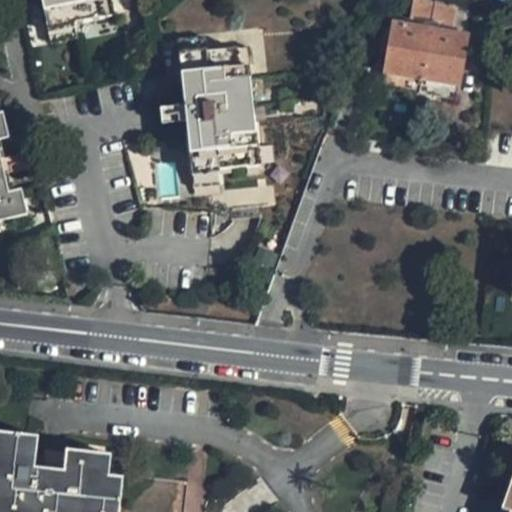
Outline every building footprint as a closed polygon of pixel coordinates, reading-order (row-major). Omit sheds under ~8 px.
[(114,15),(110,0),(42,0),(49,29),(114,15)] [(462,9),(433,5),(430,22),(438,24),(437,30),(458,34),(461,17),(462,9)] [(381,72),(457,84),(464,35),(458,34),(437,30),(438,24),(430,22),(391,16),(381,72)] [(260,165),(249,65),(182,73),(183,83),(186,107),(188,123),(194,175),(221,172),(221,169),(260,165)] [(188,123),(186,107),(160,110),(161,115),(162,126),(188,123)] [(6,122),(0,123),(0,231),(28,226),(22,198),(8,201),(0,202),(0,150),(12,148),(6,122)] [(25,163),(1,169),(4,184),(28,178),(25,163)] [(0,511),(122,511),(126,474),(111,472),(113,454),(66,449),(65,466),(38,463),(41,434),(0,430),(0,511)] [(511,511),(511,476),(501,508),(511,511),(510,511),(511,511)]
